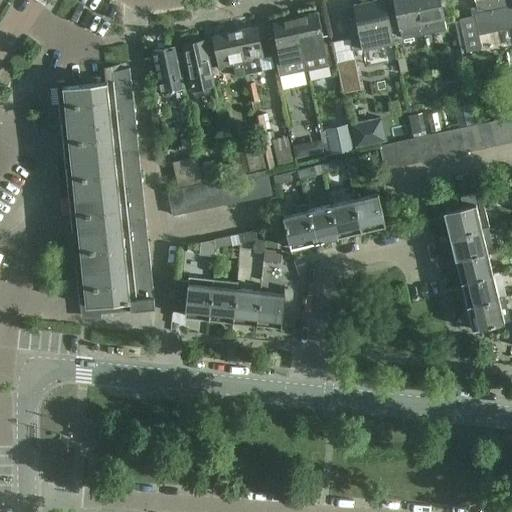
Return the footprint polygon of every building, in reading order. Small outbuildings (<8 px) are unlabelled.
[(356,19),(346,21),(351,42),(353,51),(393,42),(388,20),(383,0),(380,0),(354,6),(356,19)] [(424,33),(416,0),(393,0),(402,38),(424,33)] [(416,0),(424,33),(446,29),(439,0),(416,0)] [(511,4),(511,3),(511,0),(475,0),(478,13),(472,14),(473,17),(460,19),(466,50),(480,48),(477,36),(511,28),(511,9),(511,5),(511,4)] [(323,45),(316,14),(295,18),(306,71),(331,66),(326,44),(323,45)] [(295,18),(272,23),(277,45),(272,46),(278,77),(306,71),(295,18)] [(264,57),(257,26),(235,31),(239,50),(242,49),(245,62),(244,62),(247,74),(257,71),(261,71),(259,59),(264,57)] [(237,77),(247,74),(244,62),(245,62),(242,49),(239,50),(235,31),(213,36),(220,67),(234,64),(237,77)] [(215,85),(204,40),(184,44),(191,78),(189,78),(193,94),(197,97),(208,94),(211,90),(210,87),(215,85)] [(153,51),(163,95),(165,105),(178,102),(176,92),(183,91),(174,47),(153,51)] [(353,60),(337,63),(343,93),(359,89),(353,60)] [(130,311),(142,310),(155,308),(129,67),(105,73),(105,81),(62,86),(86,306),(129,301),(130,311)] [(255,82),(249,83),(247,83),(250,102),(258,101),(255,82)] [(191,119),(187,103),(179,105),(183,121),(191,119)] [(456,107),(459,127),(474,124),(471,105),(456,107)] [(456,107),(442,109),(445,129),(459,127),(456,107)] [(437,113),(428,115),(431,132),(440,130),(437,113)] [(255,115),(262,148),(266,169),(274,168),(270,147),(273,146),(277,165),(292,162),(286,136),(275,139),(274,131),(266,133),(262,114),(255,115)] [(421,114),(408,116),(411,135),(425,132),(421,114)] [(355,124),(351,124),(354,138),(356,147),(360,146),(386,140),(384,131),(381,118),(355,124)] [(511,141),(511,136),(508,118),(496,120),(501,144),(511,141)] [(501,144),(496,120),(485,123),(490,146),(501,144)] [(331,121),(319,123),(325,156),(354,150),(349,124),(333,128),(331,121)] [(490,146),(485,123),(473,125),(478,149),(490,146)] [(478,149),(473,125),(461,128),(467,151),(478,149)] [(303,126),(292,128),(299,159),(309,156),(303,126)] [(467,151),(461,128),(450,130),(455,154),(467,151)] [(455,154),(450,130),(441,132),(438,133),(443,156),(455,154)] [(426,135),(431,159),(443,156),(438,133),(432,134),(426,135)] [(415,138),(420,161),(431,159),(426,135),(415,138)] [(420,161),(415,138),(403,140),(409,164),(420,161)] [(409,164),(403,140),(391,143),(397,166),(409,164)] [(379,146),(383,168),(383,169),(397,166),(391,143),(383,145),(379,146)] [(235,173),(263,167),(259,149),(231,155),(235,173)] [(345,159),(347,168),(363,164),(361,155),(345,159)] [(172,162),(177,187),(202,181),(198,164),(197,157),(172,162)] [(220,159),(198,164),(202,181),(224,177),(220,159)] [(321,165),(323,173),(339,170),(337,161),(321,165)] [(315,175),(313,167),(297,170),(299,179),(315,175)] [(271,194),(266,170),(260,172),(265,195),(270,194),(271,194)] [(254,173),(259,197),(265,195),(260,172),(254,173)] [(291,181),(289,172),(273,176),(275,185),(291,181)] [(242,175),(247,199),(259,197),(254,173),(242,175)] [(247,199),(242,175),(231,178),(235,202),(247,199)] [(235,202),(231,178),(225,179),(230,203),(235,202)] [(219,181),(224,204),(230,203),(225,179),(219,181)] [(207,183),(212,207),(224,204),(219,181),(207,183)] [(212,207),(207,183),(201,184),(206,208),(212,207)] [(195,186),(200,209),(206,208),(201,184),(195,186)] [(183,188),(188,212),(200,209),(195,186),(183,188)] [(188,212),(183,188),(167,192),(172,215),(188,212)] [(480,192),(461,196),(463,206),(444,211),(449,235),(488,226),(480,192)] [(354,199),(361,231),(385,226),(377,194),(354,199)] [(354,199),(330,205),(337,237),(361,231),(354,199)] [(314,242),(306,210),(305,204),(296,206),(298,213),(282,216),(285,228),(277,229),(281,245),(289,243),(290,248),(314,242)] [(314,242),(337,237),(330,205),(306,210),(314,242)] [(449,235),(455,258),(493,249),(487,226),(488,226),(449,235)] [(263,229),(238,234),(240,243),(255,239),(253,253),(264,254),(264,252),(265,239),(263,229)] [(229,236),(213,240),(215,248),(231,245),(229,236)] [(455,258),(461,282),(492,274),(487,252),(493,250),(493,249),(455,258)] [(280,253),(264,252),(264,254),(263,261),(279,262),(280,253)] [(461,282),(466,305),(498,297),(492,274),(461,282)] [(209,319),(213,280),(188,277),(188,281),(175,280),(172,311),(185,312),(184,316),(209,319)] [(209,319),(232,322),(236,289),(237,282),(213,280),(209,319)] [(260,291),(236,289),(232,322),(256,324),(260,291)] [(260,291),(256,324),(281,327),(284,294),(260,291)] [(498,297),(466,305),(472,329),(510,320),(504,296),(498,297)]
